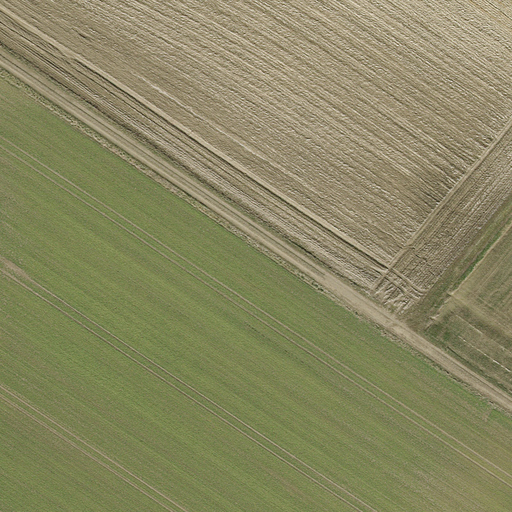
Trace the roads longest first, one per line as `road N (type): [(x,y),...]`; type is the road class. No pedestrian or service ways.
road 1 (track): [(0,58),(405,333)]
road 2 (track): [(511,206),(405,333)]
road 3 (track): [(405,333),(511,403)]
